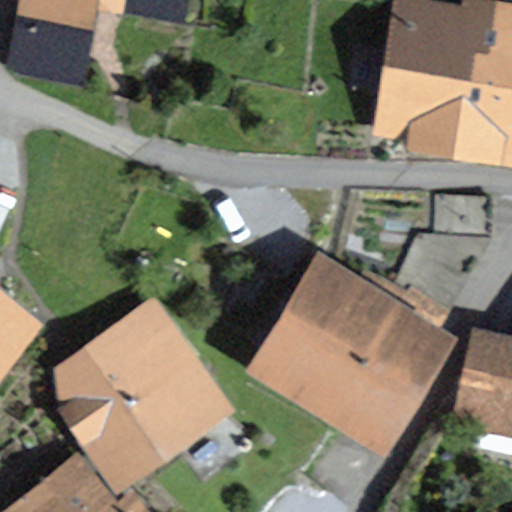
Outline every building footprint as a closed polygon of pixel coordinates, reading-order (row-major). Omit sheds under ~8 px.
[(76,0),(30,0),(21,57),(65,65),(76,0)] [(113,0),(167,9),(168,0),(113,0)] [(511,152),(511,11),(467,5),(466,14),(397,4),(381,113),(419,118),(416,139),(511,152)] [(491,196),(435,195),(435,236),(490,237),(491,196)] [(371,432),(433,331),(427,327),(439,307),(365,273),(358,285),(316,260),(264,346),(305,372),(296,386),(371,432)] [(0,351),(26,318),(0,298),(0,351)] [(130,349),(119,333),(67,369),(82,398),(125,461),(215,399),(187,360),(149,335),(130,349)] [(511,343),(482,337),(465,418),(511,428),(511,343)] [(121,511),(102,487),(91,495),(65,463),(17,501),(25,511),(121,511)]
